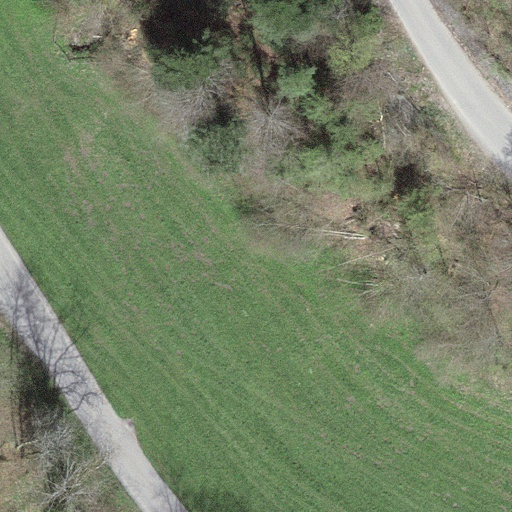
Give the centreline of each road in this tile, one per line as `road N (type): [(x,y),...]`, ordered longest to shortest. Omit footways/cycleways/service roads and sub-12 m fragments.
road 1 (unclassified): [(0,262),(164,511)]
road 2 (unclassified): [(511,152),(402,0)]
